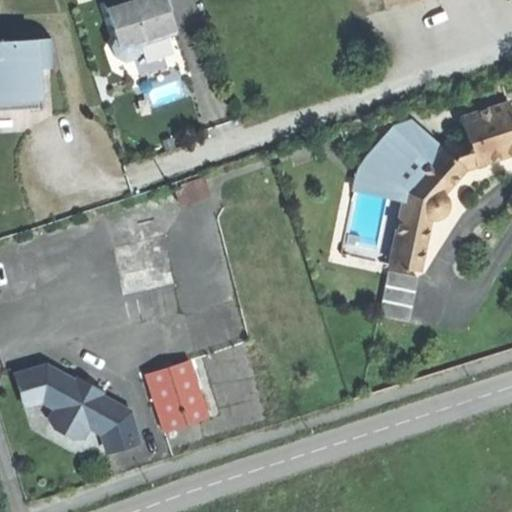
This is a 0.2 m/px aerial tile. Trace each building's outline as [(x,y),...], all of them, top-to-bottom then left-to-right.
[(103,0),(99,1),(111,39),(105,41),(111,61),(137,53),(136,48),(156,42),(152,30),(169,25),(161,0),(103,0)] [(173,36),(169,25),(152,30),(156,42),(165,39),(173,36)] [(52,37),(0,38),(0,108),(39,107),(38,81),(38,64),(52,64),(52,37)] [(451,140),(444,148),(405,191),(391,262),(420,268),(432,216),(443,212),(448,204),(449,196),(446,186),(474,163),(511,151),(511,106),(511,102),(461,115),(466,136),(451,140)] [(355,178),(405,191),(444,148),(407,115),(355,178)] [(418,274),(388,267),(379,311),(408,318),(418,274)] [(148,369),(167,428),(209,415),(190,355),(148,369)] [(44,363),(14,373),(28,406),(51,399),(57,420),(83,431),(104,426),(110,447),(141,439),(133,410),(44,363)]
